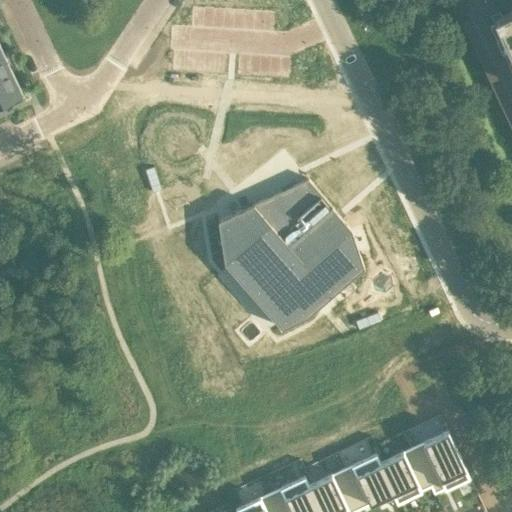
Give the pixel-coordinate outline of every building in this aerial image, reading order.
[(245,0),(230,8),(241,30),(276,12),(269,0),(245,0)] [(511,9),(493,18),(511,59),(511,9)] [(0,75),(9,71),(0,51),(0,75)] [(0,101),(20,93),(9,71),(0,75),(0,101)] [(308,177),(218,219),(225,260),(282,327),(307,315),(364,266),(351,227),(308,177)] [(161,216),(153,220),(157,230),(166,227),(161,216)] [(362,312),(351,316),(355,325),(366,320),(362,312)] [(447,428),(413,445),(435,491),(469,475),(447,428)] [(413,445),(380,460),(398,499),(431,484),(434,491),(435,491),(413,445)] [(376,451),(342,467),(360,507),(393,491),(397,500),(398,499),(380,460),(376,451)] [(342,467),(309,483),(322,511),(348,511),(360,507),(342,467)] [(304,474),(270,490),(280,511),(322,511),(309,483),(304,474)] [(280,511),(270,490),(236,507),(238,511),(280,511)]
